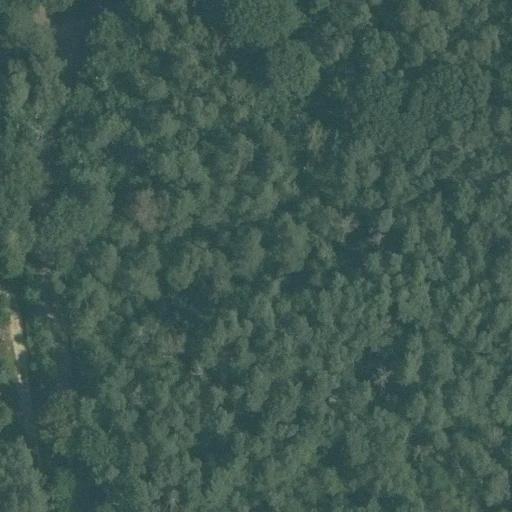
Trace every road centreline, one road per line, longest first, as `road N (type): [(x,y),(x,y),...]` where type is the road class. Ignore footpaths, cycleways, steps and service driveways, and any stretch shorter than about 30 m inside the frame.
road 1 (unclassified): [(83,511),(40,213),(68,74),(100,0)]
road 2 (track): [(42,511),(29,436),(0,395)]
road 3 (track): [(56,124),(34,0)]
